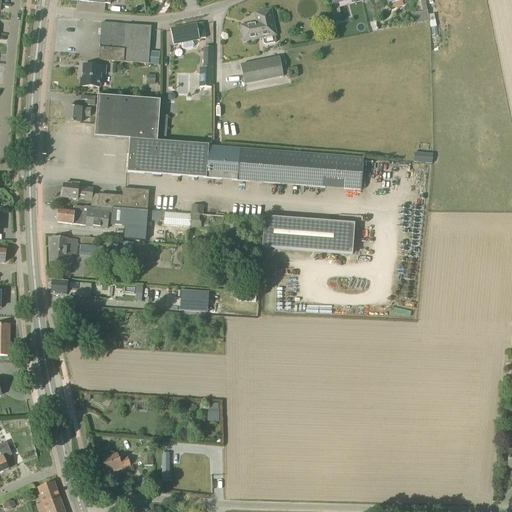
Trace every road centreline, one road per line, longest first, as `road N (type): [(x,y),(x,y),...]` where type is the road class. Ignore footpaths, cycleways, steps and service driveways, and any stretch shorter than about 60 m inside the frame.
road 1 (primary): [(81,511),(50,383),(32,246),(41,10)]
road 2 (unclassified): [(95,511),(152,500),(485,511)]
road 3 (unclassified): [(235,0),(157,20),(41,10)]
road 4 (residential): [(3,163),(16,0)]
